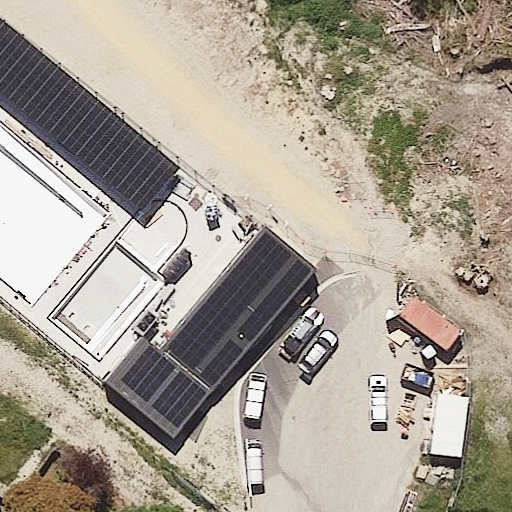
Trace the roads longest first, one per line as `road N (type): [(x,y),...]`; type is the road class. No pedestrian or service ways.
road 1 (track): [(94,0),(289,193),(511,332)]
road 2 (residential): [(277,511),(273,364),(347,275)]
